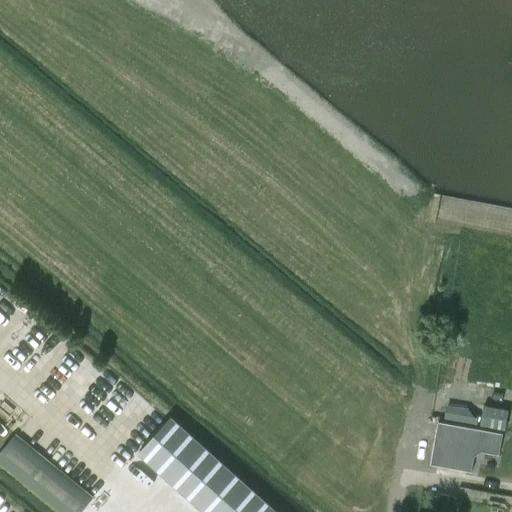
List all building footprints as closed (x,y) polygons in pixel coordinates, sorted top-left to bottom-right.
[(266,358),(250,348),(244,359),(260,369),(266,358)] [(447,405),(444,418),(477,424),(478,418),(475,417),(468,409),(447,405)] [(484,405),(480,425),(505,430),(509,410),(484,405)] [(277,511),(170,417),(137,454),(202,511),(277,511)] [(438,422),(430,464),(471,472),(474,456),(481,452),(499,455),(503,434),(438,422)] [(80,511),(92,497),(14,434),(0,451),(0,462),(61,511),(80,511)]
